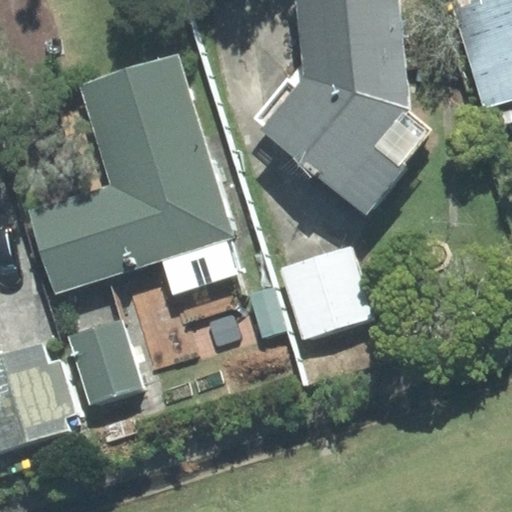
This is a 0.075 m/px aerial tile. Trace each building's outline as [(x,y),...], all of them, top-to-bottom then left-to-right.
[(409,113),(399,0),(296,0),(302,66),(257,119),(365,209),(431,131),(409,113)] [(511,98),(511,49),(497,0),(481,0),(453,9),(484,108),(511,98)] [(511,0),(497,0),(511,49),(511,0)] [(34,213),(58,290),(163,258),(174,294),(236,275),(226,240),(234,237),(178,58),(84,87),(115,187),(34,213)] [(352,247),(281,269),(303,339),(375,317),(352,247)] [(120,320),(68,337),(89,403),(142,387),(120,320)] [(41,343),(0,355),(0,450),(68,430),(64,416),(76,413),(60,361),(47,365),(41,343)]
